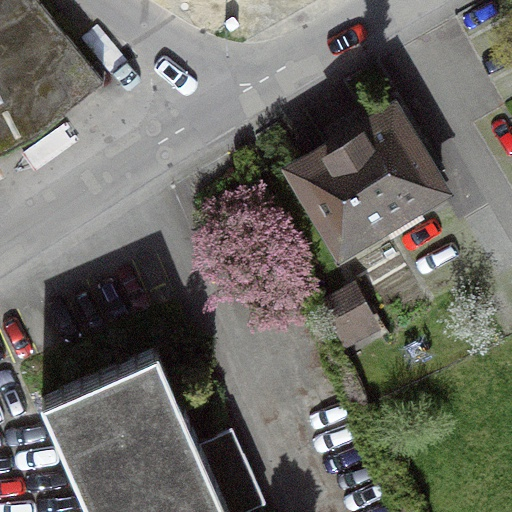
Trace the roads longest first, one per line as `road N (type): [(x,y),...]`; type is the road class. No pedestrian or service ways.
road 1 (residential): [(0,245),(240,83)]
road 2 (residential): [(240,83),(402,0)]
road 3 (residential): [(240,83),(121,0)]
